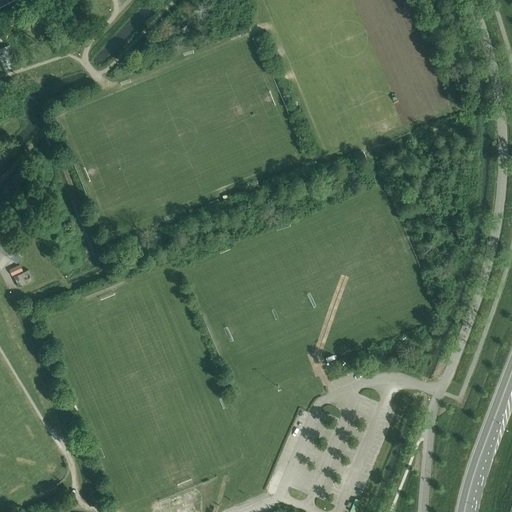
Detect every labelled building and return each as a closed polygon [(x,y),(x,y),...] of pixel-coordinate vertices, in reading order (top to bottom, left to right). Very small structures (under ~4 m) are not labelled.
[(0,62),(3,71),(17,66),(9,45),(0,48),(0,62)] [(0,250),(6,256),(10,259),(23,242),(12,233),(10,236),(0,227),(0,250)] [(32,244),(17,255),(22,261),(37,250),(32,244)] [(10,272),(21,267),(18,261),(7,266),(10,272)] [(13,277),(19,288),(33,281),(28,270),(13,277)]
